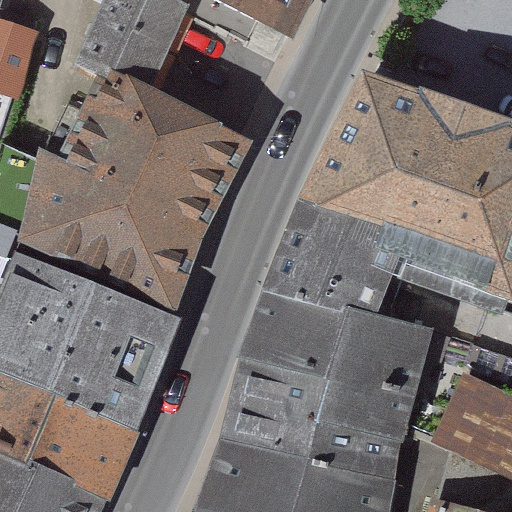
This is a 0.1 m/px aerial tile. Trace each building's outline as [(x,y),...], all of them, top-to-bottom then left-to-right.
[(143,96),(146,90),(184,7),(170,0),(95,0),(107,5),(79,67),(105,81),(106,77),(143,96)] [(306,0),(217,0),(289,36),(306,0)] [(0,159),(4,148),(26,83),(29,66),(0,56),(0,159)] [(87,117),(67,107),(41,162),(4,148),(0,159),(0,255),(7,258),(13,234),(172,303),(194,240),(243,141),(146,90),(143,96),(106,77),(105,81),(87,117)] [(511,288),(511,134),(426,102),(425,105),(366,84),(308,201),(272,292),(387,326),(388,321),(419,329),(425,304),(379,291),(384,276),(511,318),(511,313),(504,311),(511,288)] [(21,263),(7,258),(0,255),(0,373),(20,382),(22,379),(132,426),(174,322),(21,263)] [(272,292),(248,356),(327,377),(320,417),(395,440),(424,331),(419,329),(388,321),(387,326),(272,292)] [(388,481),(395,440),(320,417),(327,377),(248,356),(226,441),(388,481)] [(104,497),(132,426),(22,379),(20,382),(0,373),(0,450),(101,496),(104,497)] [(511,401),(467,380),(436,447),(449,453),(451,450),(511,477),(511,401)] [(440,490),(438,504),(471,511),(511,511),(511,477),(451,450),(449,453),(436,447),(411,436),(407,451),(448,468),(440,490)] [(381,511),(388,481),(226,441),(199,511),(381,511)] [(0,511),(93,511),(101,496),(0,450),(0,511)]
